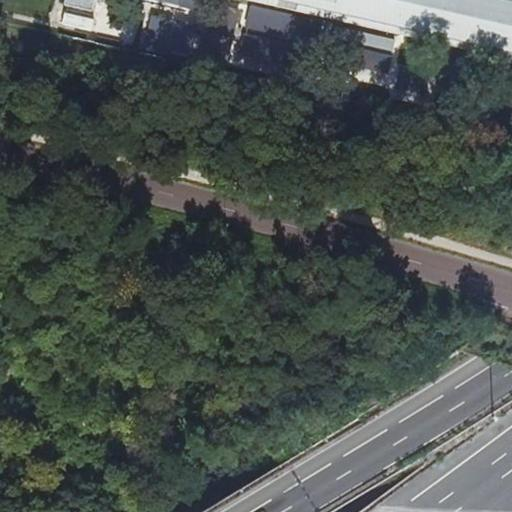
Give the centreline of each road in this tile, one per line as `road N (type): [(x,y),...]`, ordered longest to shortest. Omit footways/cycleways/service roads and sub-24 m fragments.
road 1 (tertiary): [(511,288),(0,158)]
road 2 (motorway): [(511,366),(285,511)]
